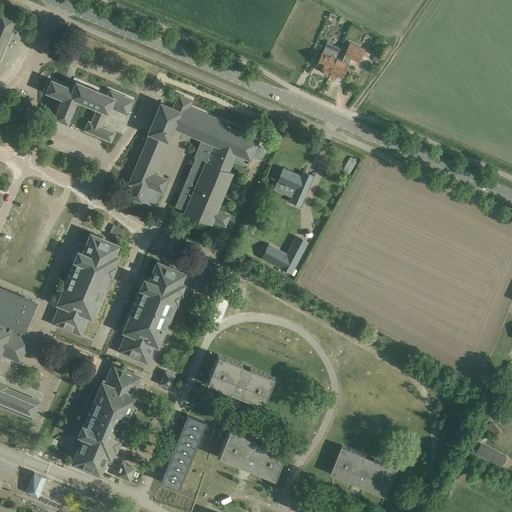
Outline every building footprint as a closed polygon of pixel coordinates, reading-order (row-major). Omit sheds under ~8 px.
[(21,22),(19,21),(13,18),(14,17),(0,11),(0,50),(6,36),(10,27),(15,30),(18,30),(20,29),(22,27),(22,25),(21,22)] [(321,55),(318,64),(323,67),(322,70),(329,74),(336,58),(341,48),(328,42),(325,47),(321,55)] [(336,58),(329,74),(336,77),(337,75),(338,73),(342,75),(344,76),(349,64),(351,58),(359,62),(365,49),(350,43),(343,60),(336,58)] [(50,79),(46,88),(45,90),(63,98),(55,117),(66,122),(76,98),(98,107),(91,122),(88,121),(85,129),(110,140),(114,132),(100,126),(106,110),(107,111),(109,106),(127,114),(133,100),(110,90),(108,95),(74,80),(71,88),(50,79)] [(160,102),(156,111),(147,131),(149,132),(128,182),(132,184),(127,195),(154,206),(161,190),(166,178),(152,172),(166,139),(167,139),(172,126),(201,138),(193,157),(195,158),(174,206),(184,210),(183,212),(212,224),(213,221),(225,226),(230,214),(218,209),(233,172),(228,170),(235,153),(249,159),(251,155),(255,157),(258,157),(261,156),(262,154),(263,151),(262,148),(259,146),(256,144),(257,141),(224,126),(225,122),(188,107),(191,99),(178,94),(173,107),(160,102)] [(346,179),(356,161),(349,157),(339,175),(346,179)] [(291,201),(299,204),(312,175),(303,172),(300,178),(296,176),(296,174),(283,169),(277,181),(291,187),(293,183),(297,185),(291,201)] [(60,304),(53,322),(80,333),(88,315),(91,317),(109,274),(111,275),(115,265),(113,264),(117,256),(113,254),(117,244),(90,233),(83,251),(77,249),(73,259),(75,260),(57,302),(60,304)] [(268,244),(261,257),(291,272),(302,253),(290,247),(287,254),(268,244)] [(127,332),(119,350),(146,361),(154,343),(157,345),(175,302),(177,303),(182,293),(180,292),(183,283),(180,282),(184,272),(157,261),(149,279),(143,277),(139,287),(141,288),(123,330),(127,332)] [(217,270),(205,265),(195,289),(208,294),(217,270)] [(0,404),(32,418),(39,401),(5,387),(6,385),(0,382),(0,352),(20,361),(28,341),(19,338),(22,331),(24,332),(37,302),(0,285),(0,404)] [(218,354),(206,382),(262,405),(274,377),(218,354)] [(83,436),(72,462),(99,473),(107,456),(110,457),(114,449),(116,449),(120,439),(118,438),(136,396),(132,394),(140,376),(113,365),(105,383),(102,382),(84,424),(82,423),(78,433),(83,436)] [(165,371),(160,383),(169,387),(173,375),(165,371)] [(511,412),(511,406),(497,399),(492,409),(510,417),(511,412)] [(162,479),(160,481),(179,488),(179,485),(182,480),(183,480),(182,478),(184,473),(186,471),(185,470),(187,465),(189,463),(189,462),(191,457),(193,455),(192,454),(194,449),(196,447),(195,445),(197,441),(199,438),(199,437),(201,432),(203,430),(202,429),(204,424),(206,422),(186,414),(187,417),(186,419),(183,422),(184,425),(183,427),(180,431),(180,433),(179,435),(177,439),(177,441),(176,444),(173,447),(174,450),(173,452),(170,456),(170,458),(170,460),(167,464),(167,466),(166,468),(163,472),(163,476),(162,479)] [(498,429),(492,421),(479,433),(483,437),(487,434),(489,437),(498,429)] [(229,428),(218,456),(274,478),(285,450),(229,428)] [(370,449),(347,439),(335,467),(392,490),(403,462),(379,452),(376,458),(372,457),(370,461),(366,459),(370,449)] [(502,465),(506,453),(478,444),(475,456),(502,465)] [(120,450),(117,456),(131,461),(133,455),(120,450)] [(129,480),(134,467),(122,462),(117,475),(129,480)] [(46,477),(33,472),(25,492),(37,497),(38,495),(46,477)]
